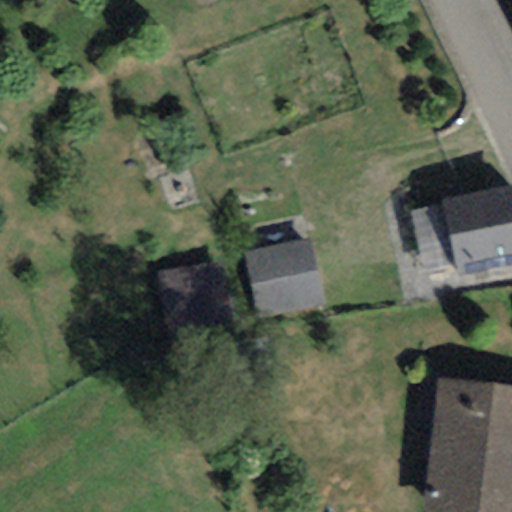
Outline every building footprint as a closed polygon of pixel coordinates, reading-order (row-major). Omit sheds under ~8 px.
[(457,263),(459,272),(511,260),(511,187),(443,203),(457,263)] [(425,270),(457,263),(443,203),(411,210),(425,270)] [(321,303),(308,240),(245,253),(259,317),(321,303)] [(223,262),(156,272),(166,334),(233,324),(223,262)] [(511,511),(511,401),(446,395),(435,511),(511,511)]
